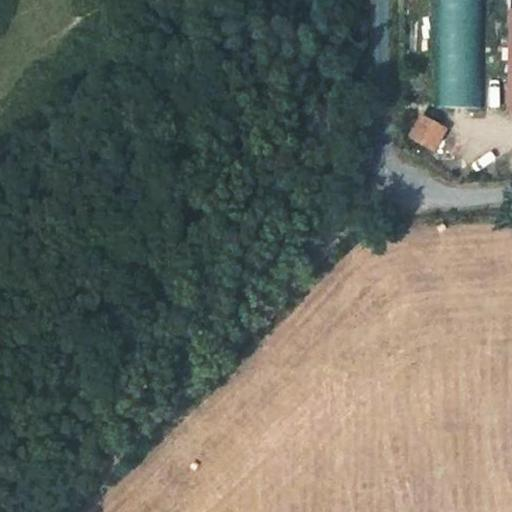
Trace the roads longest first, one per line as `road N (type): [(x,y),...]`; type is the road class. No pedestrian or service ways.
road 1 (track): [(391,196),(356,207),(317,258),(135,417),(84,502),(28,511)]
road 2 (unclassified): [(511,194),(391,196)]
